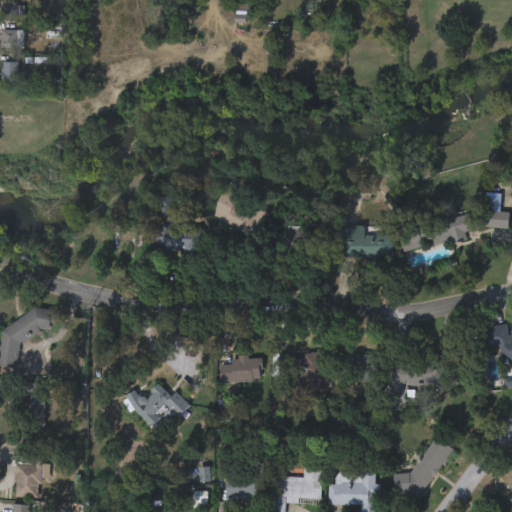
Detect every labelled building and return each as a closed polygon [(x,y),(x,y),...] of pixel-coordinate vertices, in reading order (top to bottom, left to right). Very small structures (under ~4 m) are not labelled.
[(306,0),(330,0),(330,10),(306,10),(306,0)] [(2,82),(2,62),(20,62),(20,82),(2,82)] [(396,227),(485,209),(482,194),(496,191),(501,212),(506,211),(508,224),(467,232),(468,237),(401,251),(396,227)] [(192,252),(152,251),(152,195),(172,195),(172,234),(192,234),(192,252)] [(338,259),(338,229),(391,229),(391,259),(338,259)] [(117,234),(95,234),(95,240),(78,240),(78,257),(117,257),(117,234)] [(51,322),(6,354),(0,345),(0,331),(38,305),(51,322)] [(511,360),(503,362),(499,344),(486,347),(481,329),(505,323),(507,328),(511,326),(511,360)] [(322,352),(322,376),(275,378),(275,354),(322,352)] [(373,353),(373,371),(338,371),(338,353),(373,353)] [(443,358),(443,384),(391,385),(390,360),(443,358)] [(234,364),(234,380),(219,380),(219,364),(234,364)] [(123,396),(131,388),(141,398),(157,383),(169,395),(174,391),(189,405),(176,418),(168,409),(151,425),(123,396)] [(450,446),(417,501),(390,485),(405,462),(414,467),(433,437),(450,446)] [(13,497),(14,463),(25,463),(25,451),(41,451),(41,497),(13,497)] [(320,459),(319,501),(271,500),(272,476),(303,477),(304,458),(320,459)] [(360,505),(327,503),(327,483),(349,483),(350,473),(376,474),(374,511),(360,511),(360,505)] [(261,499),(223,499),(223,474),(261,474),(261,499)]
